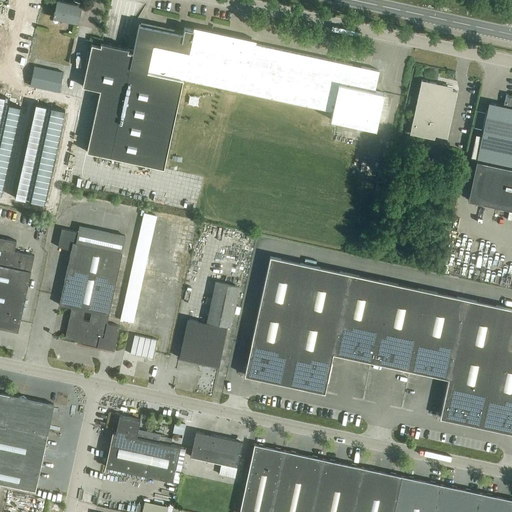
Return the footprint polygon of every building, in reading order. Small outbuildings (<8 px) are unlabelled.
[(54,18),(77,23),(81,7),(57,1),(55,12),(54,12),(54,14),(54,15),(54,18)] [(139,24),(133,49),(100,42),(99,46),(91,44),(82,86),(100,90),(86,152),(164,169),(183,79),(332,111),(331,120),(376,130),(384,93),(374,91),(379,70),(370,69),(255,44),(256,40),(194,27),(193,30),(184,28),(183,34),(139,24)] [(30,86),(59,93),(64,73),(34,66),(30,86)] [(436,87),(436,83),(421,80),(410,134),(421,136),(421,133),(447,138),(457,91),(436,87)] [(511,95),(506,94),(503,106),(488,103),(467,199),(511,208),(511,95)] [(0,96),(0,102),(7,104),(8,98),(0,96)] [(0,102),(0,108),(19,113),(21,107),(7,104),(0,102)] [(36,104),(34,110),(64,117),(65,111),(51,108),(36,104)] [(0,108),(0,115),(18,119),(19,113),(0,108)] [(34,110),(33,116),(62,123),(64,117),(34,110)] [(0,115),(0,121),(17,125),(18,119),(0,115)] [(33,116),(32,122),(61,129),(62,123),(33,116)] [(0,121),(0,127),(15,131),(17,125),(0,121)] [(32,122),(30,128),(60,134),(61,129),(32,122)] [(0,127),(0,133),(14,137),(15,131),(0,127)] [(30,128),(29,134),(58,140),(60,134),(30,128)] [(0,133),(0,139),(13,142),(14,137),(0,133)] [(29,134),(28,140),(57,146),(58,140),(29,134)] [(0,139),(0,145),(12,148),(13,142),(0,139)] [(28,140),(27,145),(56,152),(57,146),(28,140)] [(0,145),(0,151),(10,154),(12,148),(0,145)] [(27,145),(25,151),(55,158),(56,152),(27,145)] [(0,151),(0,158),(9,160),(10,154),(0,151)] [(25,151),(24,157),(53,164),(55,158),(25,151)] [(24,157),(23,163),(52,170),(53,164),(24,157)] [(23,163),(21,169),(51,175),(52,170),(23,163)] [(21,169),(20,175),(49,181),(51,175),(21,169)] [(20,175),(19,181),(48,187),(49,181),(20,175)] [(19,181),(17,186),(47,193),(48,187),(19,181)] [(375,196),(382,197),(385,183),(378,181),(375,196)] [(17,186),(16,192),(45,199),(47,193),(17,186)] [(16,192),(15,198),(44,205),(45,199),(16,192)] [(72,308),(65,338),(83,342),(83,344),(114,351),(119,326),(107,323),(110,307),(122,253),(76,243),(78,232),(62,228),(58,247),(71,250),(61,297),(59,305),(72,308)] [(251,248),(254,235),(242,233),(240,245),(251,248)] [(14,251),(17,241),(0,237),(0,327),(18,332),(34,255),(14,251)] [(440,417),(511,432),(511,308),(270,257),(245,375),(324,392),(333,353),(449,378),(440,417)] [(207,321),(231,326),(239,287),(215,282),(207,321)] [(179,358),(218,366),(227,327),(187,319),(179,358)] [(130,354),(153,359),(157,340),(134,335),(130,354)] [(0,483),(35,491),(54,404),(0,392),(0,483)] [(105,466),(173,481),(180,446),(136,437),(140,419),(120,415),(116,432),(113,432),(105,466)] [(219,474),(235,477),(243,441),(196,431),(190,456),(221,463),(219,474)] [(158,441),(171,444),(172,438),(160,436),(158,441)] [(511,511),(511,499),(496,496),(254,444),(239,511),(511,511)] [(144,498),(141,511),(142,511),(167,511),(169,504),(144,498)]
